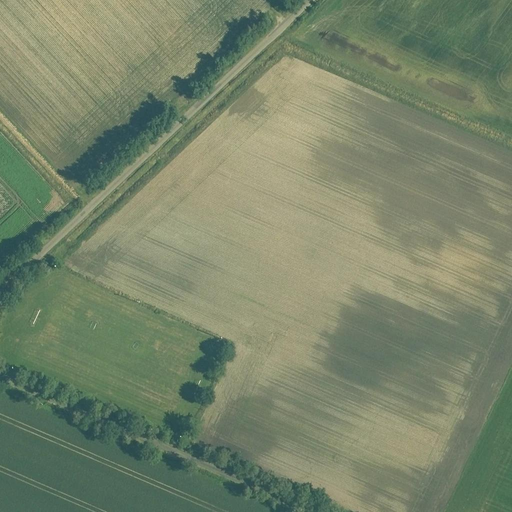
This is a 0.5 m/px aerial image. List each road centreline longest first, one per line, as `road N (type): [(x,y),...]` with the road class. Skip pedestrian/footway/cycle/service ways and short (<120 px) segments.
road 1 (unclassified): [(0,293),(310,0)]
road 2 (residential): [(315,511),(0,376)]
